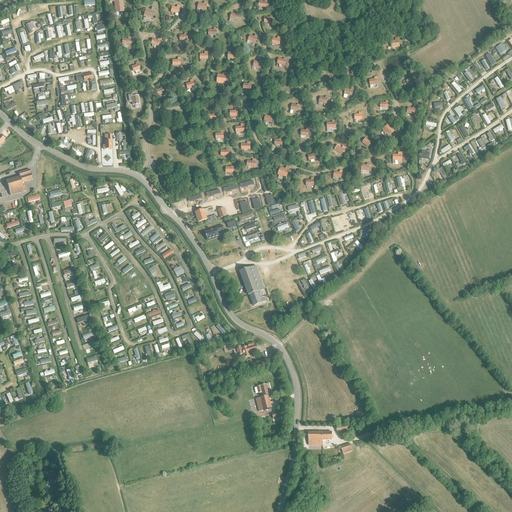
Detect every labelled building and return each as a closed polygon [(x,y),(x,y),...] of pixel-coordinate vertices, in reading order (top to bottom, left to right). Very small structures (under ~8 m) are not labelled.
[(109,0),(110,2),(114,1),(116,13),(124,12),(122,0),(116,1),(115,0),(109,0)] [(258,7),(266,8),(267,1),(265,0),(264,3),(259,2),(258,7)] [(145,9),(143,16),(146,17),(148,18),(152,19),(155,9),(152,8),(151,11),(145,9)] [(29,34),(33,32),(29,24),(28,24),(27,23),(24,25),(29,34)] [(184,35),(180,36),(180,41),(188,41),(187,33),(184,33),(184,35)] [(250,36),(248,41),(255,44),(258,36),(255,34),(254,37),(250,36)] [(272,44),(280,46),(281,38),(278,37),(278,39),(273,38),(272,44)] [(390,42),(391,48),(399,47),(398,40),(395,40),(396,42),(390,42)] [(494,63),(489,55),(486,57),(491,65),(494,63)] [(136,66),(132,67),(134,73),(141,70),(139,65),(138,62),(135,63),(136,66)] [(82,75),(84,82),(92,80),(91,73),(82,75)] [(218,75),(217,82),(218,82),(218,83),(222,84),(222,83),(226,83),(226,76),(227,73),(223,73),(223,76),(218,75)] [(504,87),(498,78),(495,80),(501,89),(504,87)] [(406,81),(409,89),(414,86),(411,79),(406,81)] [(22,85),(21,82),(12,86),(15,92),(18,91),(16,88),(22,85)] [(455,82),(452,85),(459,94),(462,91),(457,86),(458,85),(455,82)] [(161,89),(156,91),(158,96),(165,94),(163,86),(161,87),(161,89)] [(482,86),(474,92),(476,94),(484,89),(482,86)] [(131,95),(128,96),(129,101),(132,101),(133,106),(133,109),(140,108),(140,105),(138,96),(132,97),(131,95)] [(319,103),(327,105),(329,97),(326,96),(325,98),(320,97),(319,103)] [(501,98),(496,100),(501,110),(506,108),(501,98)] [(467,99),(464,100),(469,109),(471,107),(473,106),(470,100),(468,101),(467,99)] [(6,111),(16,106),(14,103),(9,105),(7,103),(3,105),(6,111)] [(291,110),(299,112),(300,105),(298,104),(297,106),(292,105),(291,110)] [(462,115),(457,108),(454,110),(459,117),(462,115)] [(13,109),(11,111),(16,117),(19,115),(13,109)] [(265,115),(264,121),(272,123),(273,115),(270,114),(269,116),(265,115)] [(491,124),(486,115),(483,117),(488,126),(491,124)] [(27,124),(24,127),(32,134),(33,133),(34,131),(36,130),(31,126),(30,127),(27,124)] [(388,125),(383,130),(389,137),(396,129),(393,126),(391,129),(388,125)] [(502,126),(493,131),(495,134),(500,131),(500,133),(503,131),(502,130),(504,129),(502,126)] [(464,127),(460,129),(466,139),(470,137),(464,127)] [(301,136),(309,137),(309,129),(306,129),(306,130),(301,130),(301,136)] [(105,141),(105,145),(103,146),(103,150),(111,149),(111,141),(111,135),(104,135),(105,141)] [(362,143),(368,148),(372,143),(370,141),(369,142),(366,139),(362,143)] [(486,149),(481,140),(478,142),(483,151),(484,150),(486,149)] [(342,148),(342,149),(337,146),(335,151),(341,155),(345,149),(342,148)] [(443,154),(451,149),(449,146),(441,151),(443,154)] [(313,154),(307,155),(309,161),(317,159),(315,152),(312,152),(313,154)] [(398,155),(393,155),(393,161),(398,161),(398,163),(402,163),(402,155),(402,152),(398,152),(398,155)] [(422,152),(421,159),(428,160),(429,153),(422,152)] [(461,155),(458,156),(461,163),(460,163),(461,166),(463,165),(463,166),(466,164),(461,155)] [(278,175),(283,177),(283,176),(286,178),(290,168),(286,167),(286,170),(280,168),(278,175)] [(442,169),(439,170),(444,180),(447,178),(442,169)] [(18,173),(19,177),(21,183),(22,183),(33,180),(30,170),(18,173)] [(21,183),(19,177),(6,181),(10,196),(26,191),(25,186),(23,187),(22,183),(21,183)] [(117,186),(114,187),(120,197),(123,195),(117,186)] [(224,217),(227,216),(225,209),(218,211),(220,218),(224,217)] [(196,213),(199,222),(207,220),(207,218),(204,210),(196,213)] [(87,218),(84,220),(87,227),(97,222),(95,219),(89,222),(87,218)] [(295,220),(291,222),(296,232),(300,230),(295,220)] [(11,223),(5,225),(7,229),(19,226),(18,221),(14,222),(14,221),(11,222),(11,223)] [(135,227),(137,230),(145,224),(143,221),(135,227)] [(319,223),(310,229),(311,231),(320,226),(319,223)] [(115,231),(117,234),(126,229),(124,226),(115,231)] [(142,233),(144,236),(154,229),(151,226),(142,233)] [(216,229),(205,233),(207,240),(219,236),(217,231),(219,230),(219,231),(224,230),(223,226),(216,228),(216,229)] [(105,234),(98,241),(100,244),(108,237),(105,234)] [(150,240),(152,243),(159,237),(157,234),(150,240)] [(257,234),(246,238),(247,242),(258,239),(257,234)] [(128,247),(130,250),(139,244),(137,241),(128,247)] [(111,242),(103,249),(106,252),(114,245),(111,242)] [(363,248),(357,242),(355,244),(361,250),(363,248)] [(164,243),(155,249),(157,252),(166,246),(164,243)] [(118,250),(109,256),(111,259),(120,252),(118,250)] [(171,250),(161,256),(164,260),(173,254),(171,250)] [(124,256),(116,262),(119,265),(126,259),(124,256)] [(132,264),(124,270),(127,274),(135,268),(132,264)] [(181,265),(173,269),(177,276),(185,272),(181,265)] [(153,266),(148,270),(151,275),(157,271),(153,266)] [(258,292),(264,290),(260,278),(256,266),(240,272),(244,283),(249,295),(250,295),(254,306),(266,302),(264,297),(260,298),(258,292)] [(115,269),(112,271),(118,280),(120,278),(117,272),(117,271),(116,270),(115,269)] [(313,280),(308,283),(312,290),(317,287),(313,280)] [(145,282),(135,289),(136,292),(147,285),(145,282)] [(160,285),(157,286),(158,287),(160,293),(171,289),(169,285),(163,287),(162,284),(160,285)] [(173,291),(164,294),(167,300),(175,297),(173,291)] [(88,316),(76,320),(77,325),(89,321),(88,316)] [(144,316),(133,321),(135,324),(145,319),(144,316)] [(188,334),(181,337),(183,341),(187,339),(190,346),(193,345),(188,334)] [(247,344),(248,347),(247,348),(247,347),(241,348),(241,346),(236,348),(238,356),(244,354),(245,358),(250,356),(249,353),(258,350),(256,345),(254,346),(253,343),(247,344)] [(256,399),(259,412),(272,409),(266,385),(257,387),(259,393),(260,393),(261,397),(256,399)] [(308,432),(308,446),(322,446),(322,441),(332,440),(332,432),(308,432)] [(340,447),(343,454),(352,451),(350,444),(340,447)]
